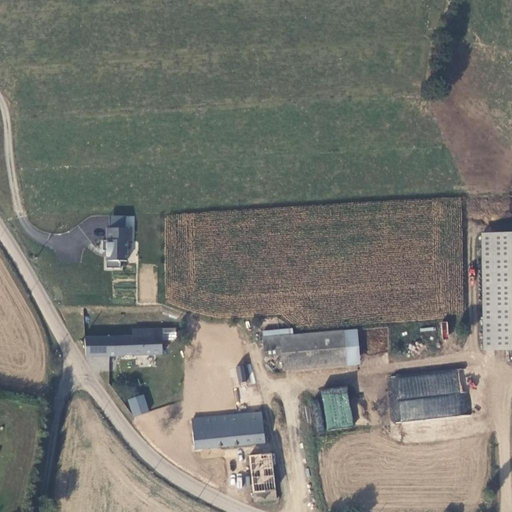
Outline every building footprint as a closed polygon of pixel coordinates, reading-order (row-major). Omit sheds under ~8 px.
[(133,215),(107,215),(106,267),(120,267),(120,261),(132,261),(133,215)] [(511,233),(480,234),(481,352),(511,351),(511,233)] [(176,328),(162,329),(162,341),(177,341),(176,328)] [(86,357),(163,356),(162,341),(162,329),(132,330),(132,336),(86,337),(86,357)] [(240,329),(210,334),(216,370),(241,366),(246,365),(240,329)] [(263,332),(264,338),(281,336),(280,330),(263,332)] [(358,330),(344,331),(347,368),(360,367),(358,330)] [(264,338),(263,338),(265,358),(282,357),(283,374),(347,368),(344,331),(281,336),(264,338)] [(216,370),(210,334),(199,336),(204,372),(216,370)] [(241,366),(216,370),(224,411),(236,410),(231,384),(230,378),(238,377),(239,382),(244,381),(241,366)] [(387,378),(392,423),(470,413),(464,368),(387,378)] [(254,415),(244,381),(239,382),(238,377),(230,378),(231,384),(236,410),(237,417),(254,415)] [(346,386),(320,390),(328,431),(354,426),(346,386)] [(127,400),(134,419),(149,413),(144,396),(127,400)] [(237,417),(193,421),(193,428),(196,449),(264,444),(265,449),(255,450),(256,457),(250,458),(256,503),(278,501),(270,436),(264,436),(263,415),(254,415),(237,417)]
